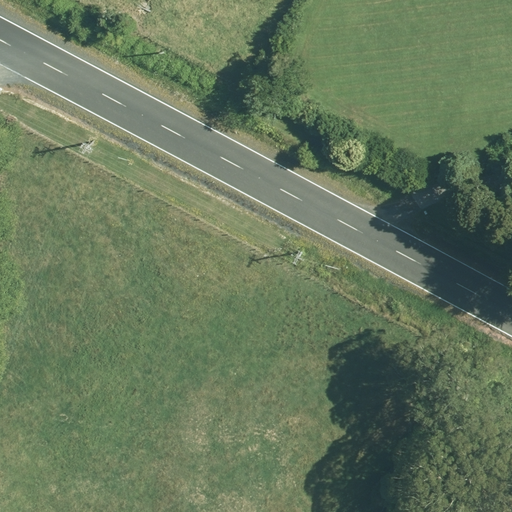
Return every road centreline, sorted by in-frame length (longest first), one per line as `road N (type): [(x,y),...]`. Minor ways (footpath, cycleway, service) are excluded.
road 1 (tertiary): [(0,39),(511,313)]
road 2 (unknown): [(340,221),(511,184)]
